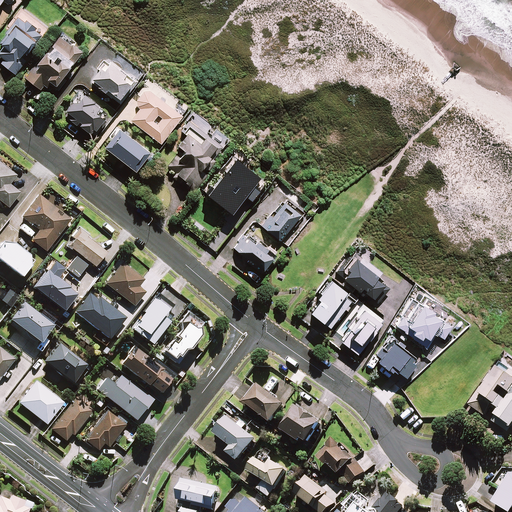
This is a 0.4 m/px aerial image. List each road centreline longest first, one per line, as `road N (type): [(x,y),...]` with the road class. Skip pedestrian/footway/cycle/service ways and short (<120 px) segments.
road 1 (tertiary): [(0,117),(254,323)]
road 2 (tertiary): [(254,323),(110,511)]
road 3 (residential): [(254,323),(354,394),(391,437)]
road 4 (residential): [(391,437),(442,451),(448,462),(435,482),(401,456)]
road 5 (secondary): [(0,437),(96,511)]
